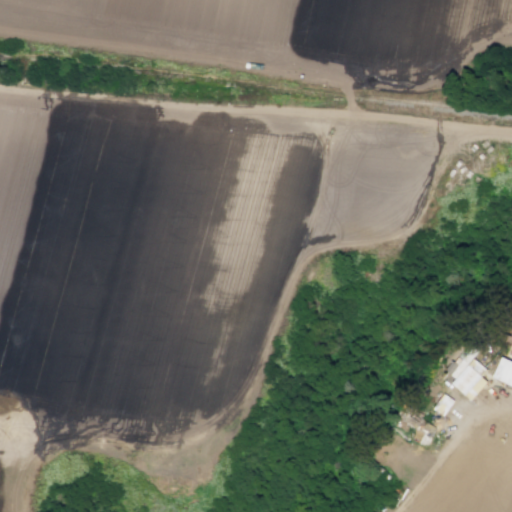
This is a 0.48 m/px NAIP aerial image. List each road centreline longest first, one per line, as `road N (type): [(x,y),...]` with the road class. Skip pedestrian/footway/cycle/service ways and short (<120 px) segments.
road 1 (track): [(18,511),(45,447),(101,439),(174,444),(223,421),(248,399),(305,255),(327,242),(387,242),(406,232),(429,208),(454,153),(511,135)]
road 2 (track): [(0,35),(421,96),(439,92),(480,51),(511,45)]
road 3 (track): [(511,130),(0,86)]
road 4 (track): [(511,392),(463,414),(399,511)]
